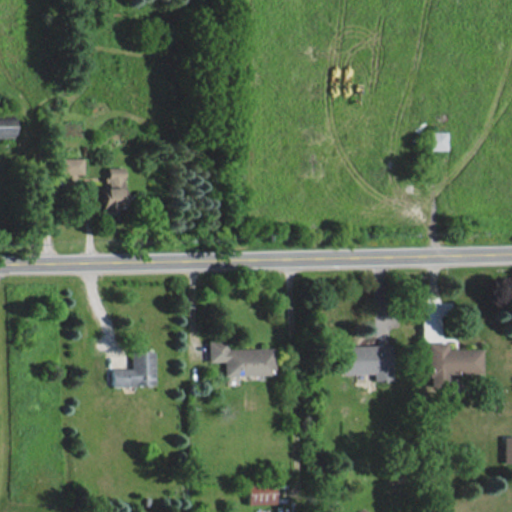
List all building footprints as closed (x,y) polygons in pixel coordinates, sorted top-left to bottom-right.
[(0,113),(0,137),(9,137),(8,113),(0,113)] [(446,149),(446,131),(427,131),(427,149),(446,149)] [(81,157),(58,157),(58,174),(81,173),(81,157)] [(99,187),(100,208),(122,208),(121,166),(104,166),(104,187),(99,187)] [(206,361),(222,360),(222,375),(273,374),(272,347),(226,348),(226,340),(206,340),(206,361)] [(480,373),(480,348),(445,348),(445,341),(426,341),(427,384),(446,384),(445,374),(480,373)] [(340,373),(371,373),(371,379),(388,379),(388,344),(340,344),(340,373)] [(153,384),(152,349),(129,350),(129,367),(109,368),(109,385),(153,384)] [(511,435),(502,435),(501,462),(511,462),(511,435)] [(273,503),(273,482),(245,483),(246,503),(273,503)]
